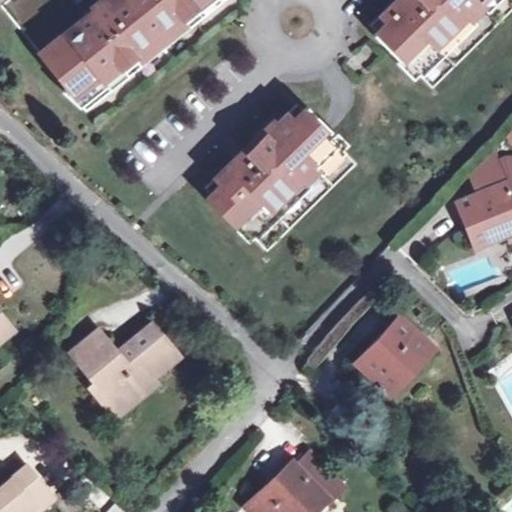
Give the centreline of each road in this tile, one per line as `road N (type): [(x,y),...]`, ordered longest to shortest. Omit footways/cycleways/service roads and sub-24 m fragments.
road 1 (residential): [(159,511),(277,375),(222,307),(126,240),(0,123)]
road 2 (unknown): [(277,375),(404,280),(467,339)]
road 3 (residential): [(279,55),(160,178)]
